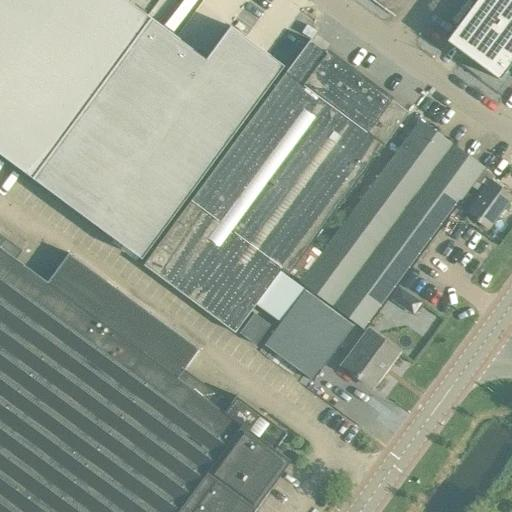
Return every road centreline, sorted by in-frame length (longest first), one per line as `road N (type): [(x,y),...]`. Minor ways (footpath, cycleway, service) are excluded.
road 1 (unclassified): [(360,511),(499,318)]
road 2 (unclassified): [(511,113),(354,0)]
